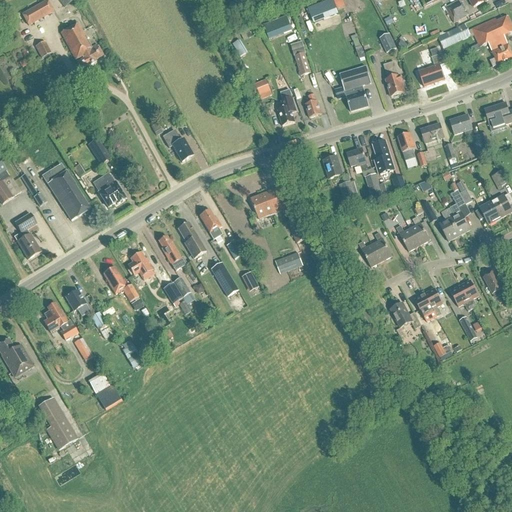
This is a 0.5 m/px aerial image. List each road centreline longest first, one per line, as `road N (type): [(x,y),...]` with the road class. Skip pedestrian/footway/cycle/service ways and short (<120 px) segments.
road 1 (residential): [(0,303),(232,168),(511,77)]
road 2 (track): [(284,152),(325,245),(428,420)]
road 3 (track): [(275,155),(213,42),(219,22),(207,0)]
road 4 (residential): [(370,295),(511,236)]
